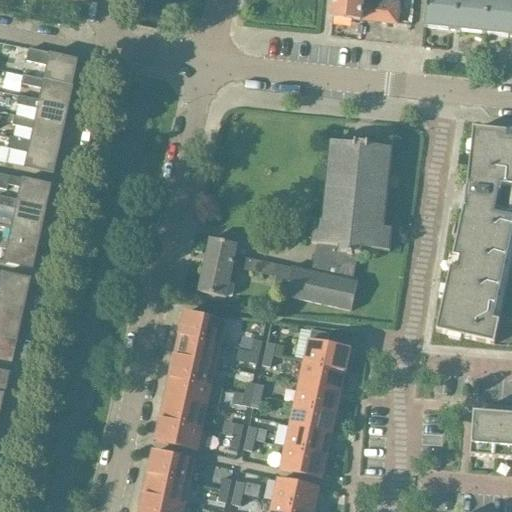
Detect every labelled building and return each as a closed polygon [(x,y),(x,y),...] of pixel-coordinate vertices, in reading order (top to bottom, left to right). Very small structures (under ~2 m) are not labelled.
[(397,25),(399,5),(362,1),(362,0),(333,0),(332,19),(360,22),(360,21),(397,25)] [(454,32),(456,0),(426,0),(423,29),(454,32)] [(484,35),(487,0),(456,0),(454,32),(484,35)] [(511,38),(511,0),(487,0),(484,35),(511,38)] [(77,72),(78,67),(77,65),(78,62),(30,51),(28,61),(47,65),(43,83),(72,89),(75,73),(77,72)] [(72,89),(43,83),(24,78),(22,88),(41,92),(39,104),(67,110),(68,106),(70,105),(71,99),(70,97),(72,89)] [(67,110),(39,104),(19,99),(17,109),(36,113),(34,123),(63,130),(63,127),(65,125),(66,120),(65,117),(67,110)] [(63,130),(34,123),(15,119),(13,129),(32,133),(30,144),(58,150),(59,147),(61,146),(62,140),(61,138),(63,130)] [(511,135),(472,131),(466,190),(467,190),(465,210),(463,209),(435,334),(494,347),(511,347),(511,135)] [(8,149),(4,165),(24,169),(52,175),(56,160),(58,158),(59,153),(58,150),(30,144),(10,140),(8,149)] [(209,239),(197,293),(225,299),(232,296),(234,287),(229,283),(232,268),(276,278),(274,287),(286,290),(284,298),(351,312),(352,308),(355,308),(356,302),(353,302),(357,283),(352,281),(358,255),(361,256),(362,249),(389,252),(391,231),(383,230),(391,150),(378,148),(343,145),(331,143),(329,143),(320,223),(312,222),(310,245),(316,246),(311,272),(304,271),(291,268),(291,269),(279,266),(234,257),(237,245),(209,239)] [(48,204),(49,199),(48,196),(50,187),(0,175),(0,188),(8,190),(9,186),(20,188),(17,202),(45,208),(46,206),(48,204)] [(44,217),(45,208),(17,202),(0,198),(0,207),(16,211),(13,222),(41,228),(42,226),(43,224),(45,219),(44,217)] [(39,237),(41,228),(13,222),(0,219),(0,228),(11,231),(9,242),(37,248),(37,246),(39,244),(40,239),(39,237)] [(0,249),(7,251),(4,263),(32,269),(32,268),(33,267),(34,265),(36,259),(35,257),(37,248),(9,242),(0,240),(0,249)] [(27,291),(29,282),(29,281),(0,274),(0,297),(25,303),(25,301),(27,299),(28,293),(27,291)] [(25,303),(0,297),(0,318),(20,323),(21,321),(22,319),(24,314),(23,312),(25,303)] [(224,323),(183,316),(179,337),(219,346),(224,323)] [(20,323),(0,318),(0,340),(15,344),(16,341),(18,339),(19,334),(18,332),(20,323)] [(302,330),(296,357),(304,358),(310,332),(302,330)] [(311,332),(303,364),(344,373),(349,351),(327,346),(329,336),(311,332)] [(215,367),(219,346),(179,337),(174,358),(215,367)] [(14,352),(15,344),(0,340),(0,360),(11,363),(12,361),(14,359),(15,354),(14,352)] [(258,354),(261,343),(253,341),(250,353),(258,354)] [(275,346),(267,344),(264,356),(272,358),(275,346)] [(256,366),(258,354),(250,353),(248,364),(256,366)] [(270,369),(272,358),(264,356),(262,368),(270,369)] [(210,388),(215,367),(174,358),(169,379),(210,388)] [(339,395),(344,373),(303,364),(299,386),(339,395)] [(8,385),(9,380),(8,378),(9,375),(0,372),(0,394),(4,396),(6,386),(8,385)] [(205,409),(210,388),(169,379),(165,400),(205,409)] [(252,397),(254,385),(246,384),(244,395),(252,397)] [(263,387),(258,386),(255,386),(252,397),(260,399),(263,387)] [(335,416),(339,395),(299,386),(294,407),(335,416)] [(249,409),(252,397),(244,395),(241,407),(249,409)] [(258,411),(260,399),(252,397),(250,409),(258,411)] [(201,430),(205,409),(165,400),(160,421),(201,430)] [(330,437),(335,416),(294,407),(289,428),(330,437)] [(511,461),(511,417),(473,414),(469,458),(511,461)] [(196,453),(201,430),(160,421),(155,444),(196,453)] [(240,439),(242,427),(234,425),(232,437),(240,439)] [(256,430),(248,428),(246,440),(254,442),(256,430)] [(325,458),(330,437),(289,428),(285,449),(325,458)] [(237,450),(240,439),(232,437),(229,449),(237,450)] [(251,454),(254,442),(246,440),(243,452),(251,454)] [(320,480),(325,458),(285,449),(280,471),(320,480)] [(189,485),(194,462),(153,453),(148,476),(189,485)] [(184,506),(189,485),(148,476),(143,497),(184,506)] [(228,493),(230,482),(222,480),(220,492),(228,493)] [(311,511),(313,511),(318,490),(278,481),(273,503),(311,511)] [(244,485),(236,483),(234,495),(241,496),(244,485)] [(225,505),(228,493),(220,492),(217,503),(225,505)] [(239,508),(241,496),(234,495),(231,506),(239,508)] [(182,511),(184,506),(143,497),(140,511),(182,511)] [(311,511),(273,503),(270,511),(311,511)]
